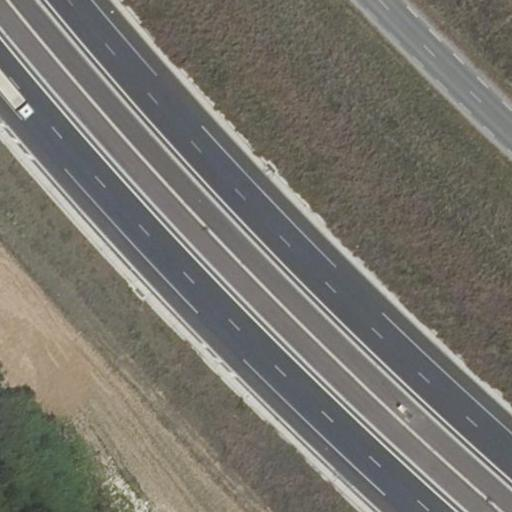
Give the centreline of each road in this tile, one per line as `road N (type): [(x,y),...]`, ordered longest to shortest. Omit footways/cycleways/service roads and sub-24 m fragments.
road 1 (trunk): [(511,446),(168,93),(93,0)]
road 2 (trunk): [(0,74),(93,194),(420,511)]
road 3 (secondary): [(385,0),(511,127)]
